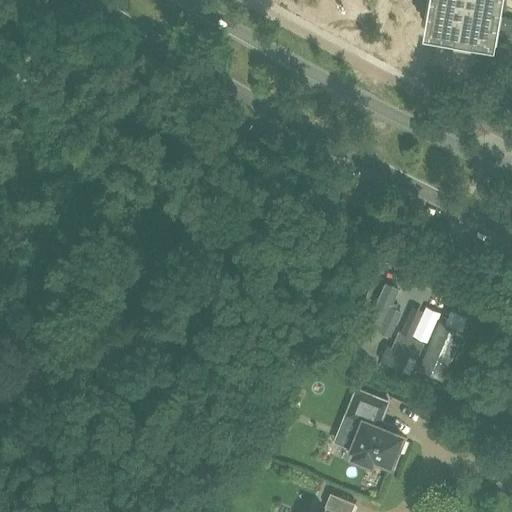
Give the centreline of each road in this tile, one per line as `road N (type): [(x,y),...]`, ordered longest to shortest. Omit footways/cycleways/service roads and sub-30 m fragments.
road 1 (primary): [(101,0),(372,166),(511,233)]
road 2 (primary): [(511,170),(190,0)]
road 3 (residential): [(410,511),(435,463),(511,479)]
